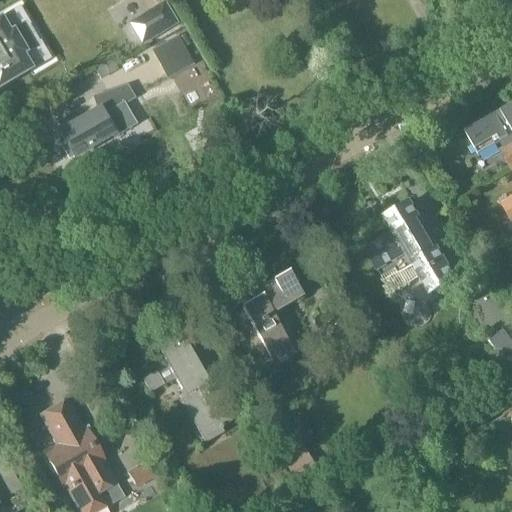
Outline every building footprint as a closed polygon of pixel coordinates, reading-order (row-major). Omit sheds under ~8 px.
[(176,25),(163,4),(129,25),(141,45),(176,25)] [(0,88),(31,70),(22,56),(36,48),(23,26),(9,34),(1,19),(0,19),(0,88)] [(178,35),(151,50),(167,77),(193,62),(178,35)] [(118,71),(116,67),(112,60),(94,71),(100,81),(118,71)] [(60,124),(62,132),(59,134),(73,159),(113,136),(114,138),(136,126),(124,105),(133,100),(126,88),(93,99),(97,112),(76,124),(76,119),(60,124)] [(511,170),(511,169),(511,105),(465,134),(478,156),(499,143),(504,151),(500,153),(511,170)] [(400,233),(378,246),(392,271),(395,269),(399,275),(412,267),(430,296),(455,281),(419,221),(416,223),(406,207),(390,216),(400,233)] [(241,309),(270,359),(291,347),(288,343),(291,342),(288,327),(280,329),(272,315),(302,298),(288,274),(250,296),(253,302),(241,309)] [(504,367),(511,361),(511,335),(503,341),(491,348),(504,367)] [(156,350),(166,367),(142,381),(150,395),(174,381),(184,399),(179,402),(204,446),(223,435),(221,431),(222,428),(231,423),(181,336),(156,350)] [(87,426),(81,430),(66,403),(40,417),(57,447),(43,455),(62,488),(64,487),(78,511),(98,511),(108,507),(101,494),(116,485),(91,441),(95,439),(87,426)] [(510,462),(511,460),(511,432),(497,442),(510,462)] [(298,484),(319,472),(313,462),(292,474),(298,484)] [(136,489),(153,479),(145,466),(136,471),(135,469),(127,474),(136,489)] [(286,491),(295,486),(285,470),(277,474),(286,491)]
